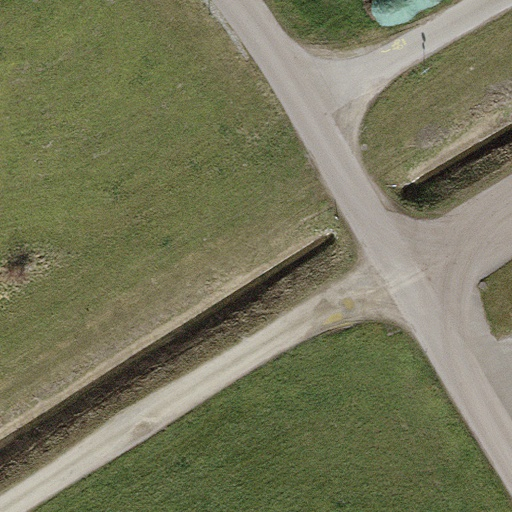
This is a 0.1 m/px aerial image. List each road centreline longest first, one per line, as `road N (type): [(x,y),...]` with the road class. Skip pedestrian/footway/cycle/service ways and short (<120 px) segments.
road 1 (track): [(4,511),(511,194)]
road 2 (unclassified): [(511,470),(389,269),(309,104),(239,0)]
